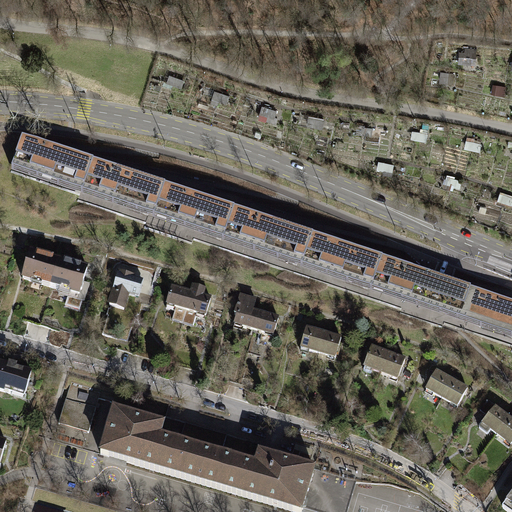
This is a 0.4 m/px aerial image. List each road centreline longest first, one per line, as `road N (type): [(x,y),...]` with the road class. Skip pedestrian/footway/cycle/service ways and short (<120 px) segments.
road 1 (tertiary): [(511,260),(265,156),(162,124),(0,102)]
road 2 (residential): [(466,511),(418,473),(341,435),(0,339)]
road 3 (track): [(511,43),(189,31),(164,47)]
